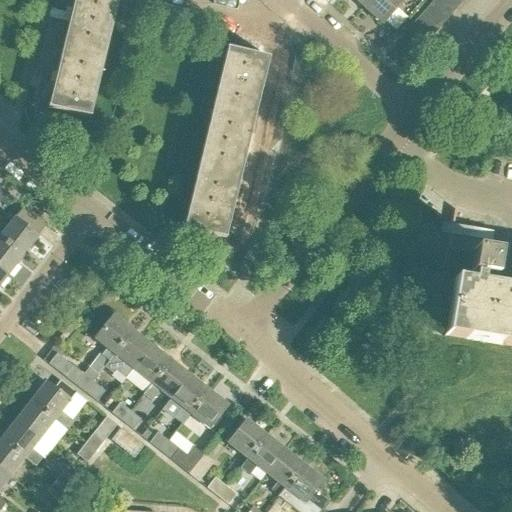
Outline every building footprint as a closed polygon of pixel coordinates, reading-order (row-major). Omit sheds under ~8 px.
[(53,0),(51,12),(94,23),(99,0),(53,0)] [(362,8),(363,9),(371,0),(352,0),(356,3),(362,8)] [(403,0),(371,0),(363,9),(374,19),(382,25),(404,0),(403,0)] [(444,0),(435,0),(432,4),(448,19),(456,10),(444,0)] [(462,0),(444,0),(456,10),(464,2),(462,0)] [(432,4),(424,12),(441,27),(448,19),(432,4)] [(51,12),(29,102),(79,114),(87,79),(86,79),(85,81),(80,80),(94,23),(51,12)] [(424,12),(417,21),(433,36),(441,27),(424,12)] [(433,36),(417,21),(409,29),(426,44),(433,36)] [(235,89),(222,142),(266,153),(287,64),(237,51),(226,99),(227,99),(230,88),(235,89)] [(202,195),(194,230),(244,242),(266,153),(222,142),(208,200),(203,198),(204,196),(202,195)] [(0,227),(0,240),(22,259),(38,239),(14,220),(5,231),(0,227)] [(0,271),(8,278),(22,259),(0,240),(0,271)] [(511,349),(511,292),(491,289),(497,256),(479,253),(472,252),(472,257),(449,253),(445,277),(453,281),(447,317),(444,338),(482,344),(511,349)] [(114,356),(132,332),(113,317),(94,341),(114,356)] [(131,370),(132,371),(151,347),(132,332),(114,356),(109,363),(104,369),(113,376),(115,373),(123,380),(131,370)] [(132,371),(151,386),(170,362),(151,347),(132,371)] [(104,369),(109,363),(100,355),(88,370),(97,377),(104,369)] [(159,392),(170,401),(189,377),(170,362),(151,386),(142,397),(150,403),(159,392)] [(92,383),(97,377),(88,370),(83,376),(73,368),(65,378),(84,394),(92,383)] [(181,425),(189,415),(208,391),(189,377),(170,401),(182,410),(174,420),(181,425)] [(30,403),(54,422),(63,429),(69,421),(60,414),(75,395),(60,383),(54,391),(45,384),(30,403)] [(104,393),(93,384),(85,394),(96,403),(104,393)] [(208,391),(189,415),(208,431),(227,407),(208,391)] [(30,403),(15,422),(39,441),(54,422),(30,403)] [(111,415),(122,423),(131,412),(120,404),(111,415)] [(131,412),(122,423),(132,432),(141,420),(131,412)] [(227,445),(246,461),(265,436),(246,421),(227,445)] [(0,441),(24,460),(35,468),(42,459),(31,451),(39,441),(15,422),(0,441)] [(112,442),(133,459),(142,447),(121,431),(112,442)] [(149,445),(159,453),(168,441),(158,433),(149,445)] [(93,435),(84,446),(95,454),(103,443),(93,435)] [(246,461),(265,475),(284,451),(265,436),(246,461)] [(0,441),(0,471),(9,479),(24,460),(0,441)] [(159,453),(188,475),(203,456),(193,448),(187,456),(168,441),(159,453)] [(95,454),(84,446),(76,456),(86,464),(95,454)] [(265,475),(284,490),(285,491),(304,467),(284,451),(265,475)] [(203,456),(188,475),(198,483),(213,464),(203,456)] [(285,491),(284,490),(278,498),(295,511),(319,511),(328,501),(315,491),(323,481),(304,467),(285,491)] [(0,471),(0,490),(9,479),(0,471)] [(63,473),(55,483),(65,492),(73,481),(63,473)] [(206,490),(217,498),(226,487),(215,479),(206,490)] [(65,492),(55,483),(47,494),(57,502),(65,492)] [(226,487),(217,498),(227,506),(236,495),(226,487)]
